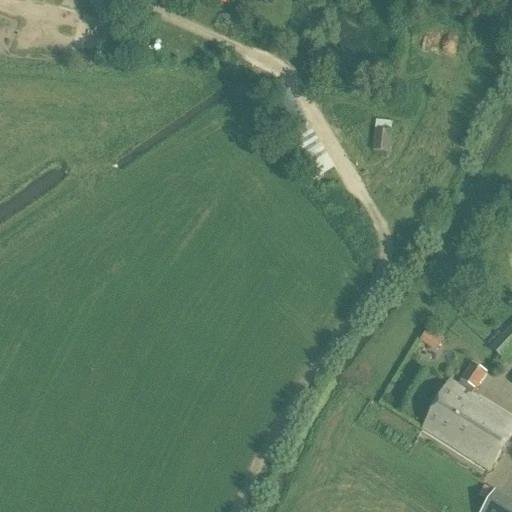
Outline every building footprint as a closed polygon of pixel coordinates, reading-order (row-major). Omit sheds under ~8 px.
[(334,169),(283,83),(269,91),(294,132),(288,136),(315,181),(334,169)] [(389,153),(391,131),(374,129),(373,151),(389,153)] [(511,349),(511,324),(490,348),(503,359),(511,349)] [(452,382),(422,429),(490,472),(511,436),(511,418),(475,395),(488,374),(471,363),(457,385),(452,382)] [(485,486),(479,495),(487,501),(493,492),(485,486)] [(507,511),(511,504),(511,500),(496,491),(482,511),(507,511)]
